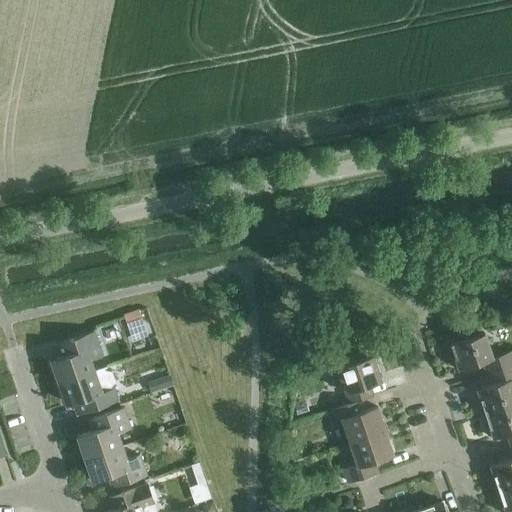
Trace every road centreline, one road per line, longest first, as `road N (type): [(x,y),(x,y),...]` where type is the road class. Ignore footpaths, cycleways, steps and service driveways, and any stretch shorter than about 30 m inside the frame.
road 1 (unclassified): [(511,136),(0,238)]
road 2 (residential): [(56,483),(13,349)]
